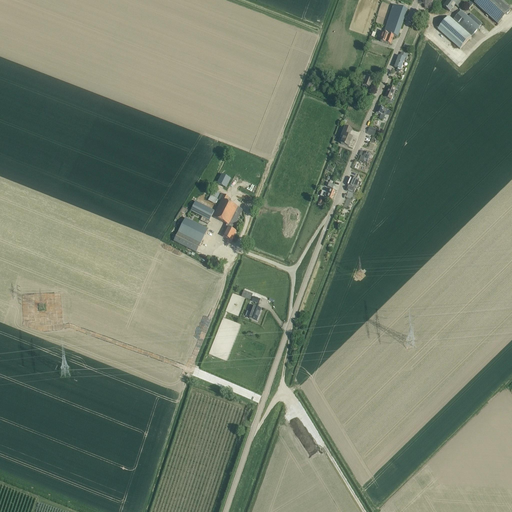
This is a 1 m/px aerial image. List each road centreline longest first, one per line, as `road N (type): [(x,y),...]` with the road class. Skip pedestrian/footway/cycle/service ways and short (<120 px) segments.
road 1 (tertiary): [(225,511),(416,0)]
road 2 (track): [(253,431),(287,389),(364,511)]
